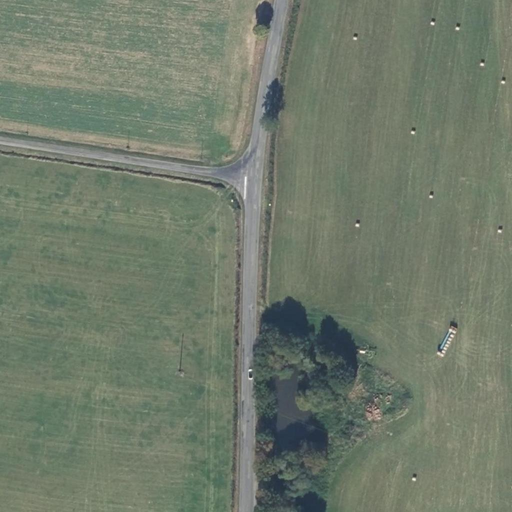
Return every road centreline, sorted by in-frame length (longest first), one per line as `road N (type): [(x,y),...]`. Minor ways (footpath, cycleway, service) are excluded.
road 1 (secondary): [(254,178),(245,511)]
road 2 (unclassified): [(0,140),(254,178)]
road 3 (secondary): [(281,0),(254,178)]
